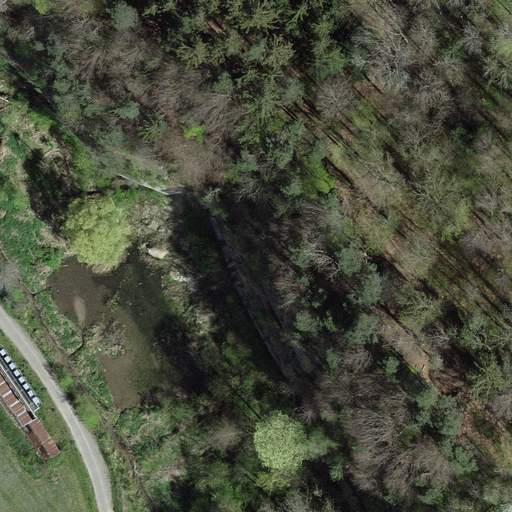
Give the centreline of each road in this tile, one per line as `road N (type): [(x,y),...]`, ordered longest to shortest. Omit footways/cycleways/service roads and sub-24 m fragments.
road 1 (track): [(240,0),(486,391)]
road 2 (track): [(0,305),(77,430),(106,511)]
